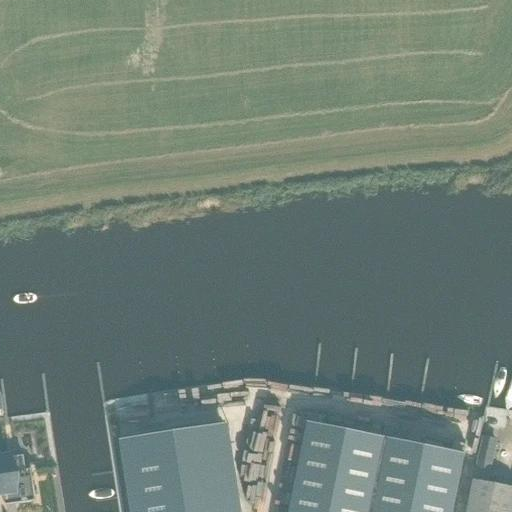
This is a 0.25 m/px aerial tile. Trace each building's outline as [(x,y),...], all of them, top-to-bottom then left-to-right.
[(452,511),(464,455),(307,423),(289,511),(452,511)] [(229,511),(216,426),(120,441),(130,511),(229,511)] [(495,443),(482,441),(473,480),(486,483),(495,443)] [(23,456),(0,459),(0,494),(13,492),(15,506),(35,503),(29,457),(23,457),(23,456)] [(511,511),(511,488),(473,481),(467,511),(511,511)]
